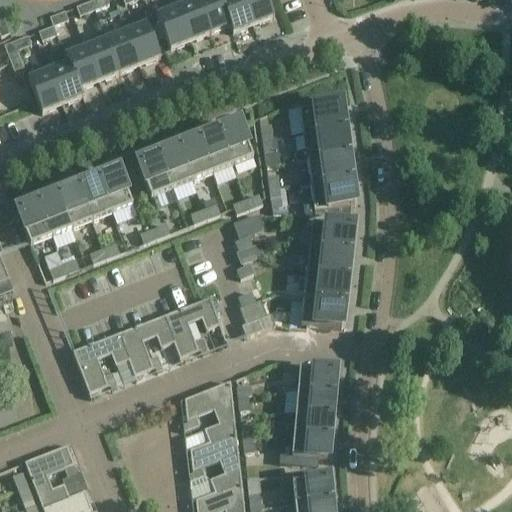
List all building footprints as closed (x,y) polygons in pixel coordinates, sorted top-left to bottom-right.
[(104,0),(102,0),(90,5),(93,14),(108,9),(104,0)] [(138,0),(120,0),(124,9),(139,2),(138,0)] [(207,0),(208,0),(196,5),(209,38),(229,30),(232,38),(217,0),(207,0)] [(218,0),(217,0),(232,38),(252,30),(240,0),(230,0),(220,4),(218,0)] [(240,0),(252,30),(273,21),(264,0),(240,0)] [(183,2),(174,6),(189,46),(209,38),(196,5),(186,9),(183,2)] [(90,5),(75,11),(79,20),(93,14),(90,5)] [(156,21),(169,54),(189,46),(174,6),(165,9),(168,16),(156,21)] [(49,21),(52,30),(53,30),(53,31),(67,25),(64,15),(49,21)] [(276,34),(292,30),(288,18),(273,22),(276,34)] [(4,23),(0,24),(0,40),(0,41),(9,37),(4,23)] [(132,27),(123,30),(138,70),(159,62),(146,29),(135,33),(132,27)] [(53,30),(52,30),(38,36),(41,45),(56,39),(53,31),(53,30)] [(117,40),(105,45),(118,78),(138,70),(125,37),(123,30),(114,34),(117,40)] [(27,39),(13,45),(16,55),(31,49),(27,39)] [(93,43),(83,47),(98,86),(118,78),(105,45),(95,49),(93,43)] [(3,49),(10,66),(20,63),(16,55),(13,45),(3,49)] [(76,56),(65,61),(81,101),(82,101),(79,93),(98,86),(83,47),(73,50),(76,56)] [(56,65),(46,69),(61,109),(81,101),(65,61),(64,61),(67,68),(59,72),(56,65)] [(20,63),(10,66),(15,78),(25,74),(20,63)] [(36,73),(40,79),(28,84),(41,117),(61,109),(46,69),(36,73)] [(299,113),(303,139),(343,134),(339,108),(299,113)] [(239,129),(218,137),(232,170),(252,162),(239,129)] [(270,130),(260,131),(262,145),(272,144),(270,130)] [(303,139),(306,164),(346,159),(343,134),(303,139)] [(218,137),(198,145),(212,178),(232,170),(218,137)] [(273,157),(272,144),(262,145),(263,159),(273,157)] [(198,145),(178,153),(191,186),(212,178),(198,145)] [(178,153),(158,161),(171,194),(191,186),(178,153)] [(306,164),(308,180),(298,181),(300,190),(310,189),(350,184),(346,159),(306,164)] [(158,161),(137,169),(150,202),(171,194),(158,161)] [(119,176),(98,185),(111,218),(132,210),(119,176)] [(267,181),(269,195),(279,194),(277,180),(267,181)] [(354,209),(350,184),(310,189),(313,215),(354,209)] [(98,185),(78,192),(91,226),(111,218),(98,185)] [(78,192),(58,200),(71,234),(91,226),(78,192)] [(269,195),(271,209),(281,208),(279,194),(269,195)] [(58,200),(38,208),(51,242),(71,234),(58,200)] [(258,200),(245,205),(249,214),(262,209),(258,200)] [(232,210),(235,219),(249,214),(245,205),(232,210)] [(38,208),(17,217),(30,250),(51,242),(38,208)] [(215,209),(202,214),(206,224),(219,219),(215,209)] [(189,219),(193,229),(206,224),(202,214),(189,219)] [(234,228),(236,235),(239,240),(260,232),(255,220),(234,228)] [(312,226),(309,252),(349,257),(352,231),(312,226)] [(165,229),(152,234),(156,243),(169,238),(165,229)] [(253,236),(257,259),(275,256),(271,233),(253,236)] [(139,239),(143,249),(156,243),(152,234),(139,239)] [(234,246),(238,255),(251,250),(248,241),(234,246)] [(115,249),(102,254),(106,263),(119,258),(115,249)] [(309,252),(306,277),(346,282),(349,257),(309,252)] [(89,259),(92,269),(106,263),(102,254),(89,259)] [(268,260),(254,267),(259,276),(273,269),(268,260)] [(75,265),(62,270),(65,279),(78,274),(75,265)] [(236,274),(240,284),(253,278),(249,269),(236,274)] [(49,275),(52,284),(65,279),(62,270),(49,275)] [(0,310),(12,306),(7,294),(8,294),(0,272),(0,310)] [(306,277),(303,302),(343,307),(346,282),(306,277)] [(257,302),(262,316),(285,308),(281,295),(257,302)] [(238,302),(241,311),(254,306),(251,297),(238,302)] [(340,333),(340,331),(343,307),(303,302),(300,328),(340,333)] [(209,303),(163,321),(173,348),(180,367),(181,366),(179,363),(200,355),(201,358),(208,356),(202,343),(194,346),(187,329),(201,323),(205,335),(218,330),(225,349),(226,349),(219,330),(219,329),(209,303)] [(270,319),(258,324),(262,335),(275,330),(270,319)] [(163,321),(117,339),(128,365),(127,366),(135,384),(136,384),(134,381),(154,373),(156,376),(162,374),(157,361),(149,364),(142,347),(155,341),(160,353),(173,348),(163,321)] [(245,342),(262,335),(258,324),(241,330),(245,342)] [(117,339),(72,357),(90,402),(89,399),(109,391),(111,394),(117,391),(112,378),(104,382),(97,364),(110,359),(115,371),(127,366),(128,365),(117,339)] [(334,376),(299,373),(297,395),(332,398),(334,376)] [(203,435),(208,447),(209,448),(235,437),(229,387),(180,406),(180,407),(184,406),(186,428),(183,429),(184,436),(199,431),(195,422),(213,416),(218,429),(203,435)] [(236,392),(237,402),(251,400),(250,390),(236,392)] [(297,395),(295,417),(330,420),(332,398),(297,395)] [(251,400),(237,402),(239,416),(249,415),(247,401),(251,400)] [(295,417),(293,438),(329,442),(330,420),(295,417)] [(240,430),(242,444),(252,443),(250,429),(240,430)] [(209,485),(214,497),(214,498),(241,487),(235,437),(209,448),(208,447),(191,454),(186,456),(186,457),(189,456),(192,478),(189,479),(190,486),(204,480),(201,472),(219,465),(224,479),(209,485)] [(327,464),(329,442),(293,438),(291,461),(327,464)] [(254,457),(252,443),(242,444),(243,458),(254,457)] [(24,468),(41,511),(46,511),(69,503),(68,502),(63,490),(51,494),(46,481),(64,474),(67,482),(80,477),(78,471),(74,472),(66,452),(70,450),(69,450),(24,468)] [(12,481),(17,494),(27,491),(22,478),(12,481)] [(291,487),(294,509),(329,505),(327,483),(291,487)] [(243,511),(241,487),(214,498),(214,497),(191,506),(192,507),(195,506),(195,511),(243,511)] [(32,504),(27,491),(17,494),(22,507),(32,504)] [(46,511),(89,511),(84,497),(87,496),(87,495),(68,502),(69,503),(46,511)] [(248,500),(249,511),(259,511),(258,499),(248,500)]
